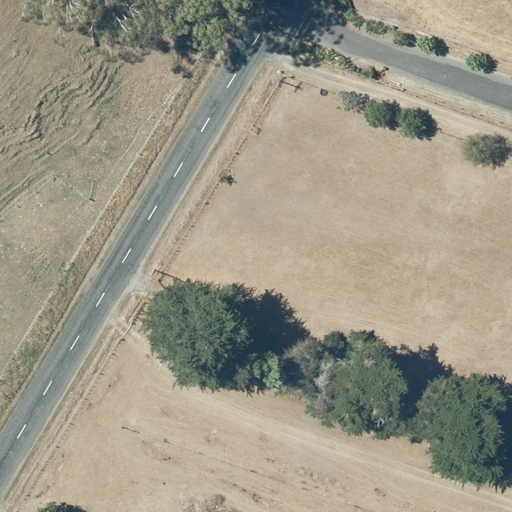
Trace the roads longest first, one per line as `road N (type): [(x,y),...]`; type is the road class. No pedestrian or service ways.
road 1 (unclassified): [(0,467),(279,0)]
road 2 (unclassified): [(511,84),(281,0)]
